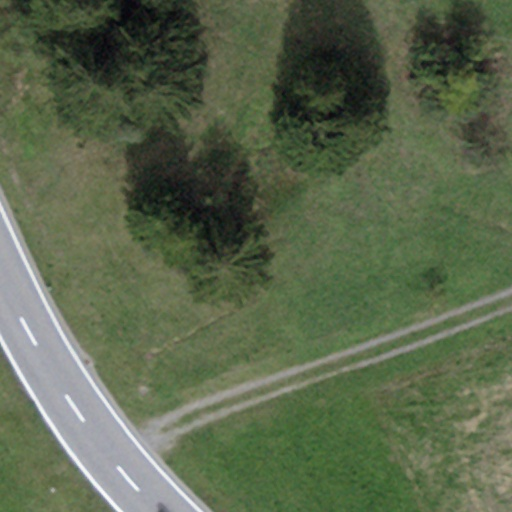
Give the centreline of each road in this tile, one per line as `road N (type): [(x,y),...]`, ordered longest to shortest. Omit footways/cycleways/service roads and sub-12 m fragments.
road 1 (track): [(107,452),(511,296)]
road 2 (secondary): [(0,272),(66,395),(158,511)]
